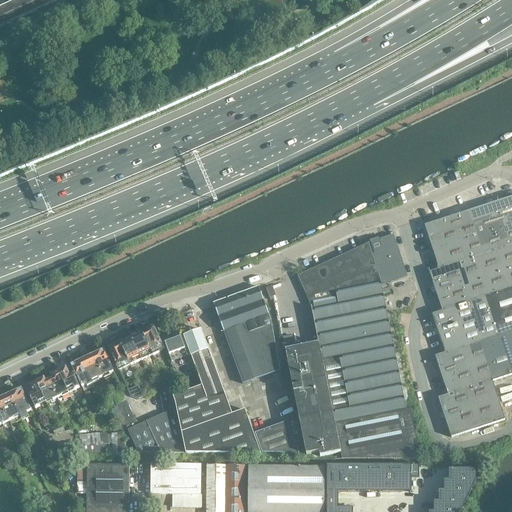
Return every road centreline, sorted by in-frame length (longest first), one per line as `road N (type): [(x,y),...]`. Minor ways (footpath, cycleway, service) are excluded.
road 1 (unclassified): [(0,375),(132,312),(397,212)]
road 2 (motorway): [(0,255),(298,129)]
road 3 (motorway): [(294,87),(0,210)]
road 4 (motorway): [(298,129),(511,6)]
road 5 (motorway): [(298,129),(377,108),(511,39)]
road 6 (motorway): [(456,0),(294,87)]
road 7 (motorway): [(421,0),(294,87)]
